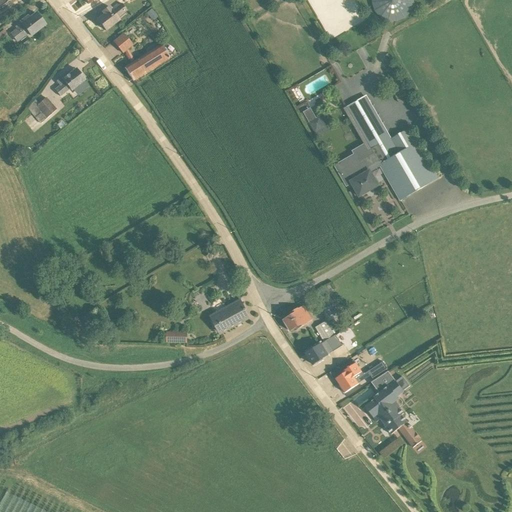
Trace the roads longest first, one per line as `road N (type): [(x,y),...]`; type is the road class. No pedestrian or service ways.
road 1 (residential): [(260,304),(154,130),(51,0)]
road 2 (unclassified): [(0,326),(56,357),(133,369),(191,360),(269,321)]
road 3 (unclassified): [(260,304),(311,287),(439,217),(511,199)]
road 4 (residential): [(361,449),(269,321)]
